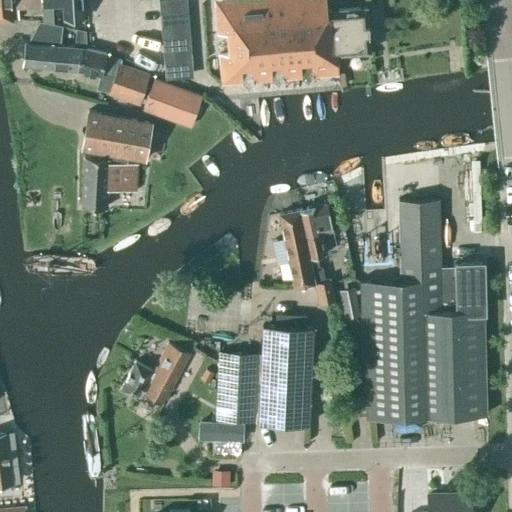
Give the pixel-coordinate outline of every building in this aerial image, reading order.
[(0,0),(0,19),(12,20),(11,19),(9,0),(0,0)] [(40,0),(9,0),(11,19),(18,18),(17,8),(41,6),(41,1),(40,0)] [(226,34),(228,53),(219,54),(221,83),(338,73),(336,52),(369,50),(366,6),(327,9),(326,0),(214,0),(217,35),(226,34)] [(23,59),(23,63),(77,69),(78,64),(80,53),(82,46),(73,45),(60,44),(61,37),(31,34),(27,41),(25,41),(23,59)] [(78,64),(77,69),(100,74),(101,72),(110,74),(112,69),(115,70),(108,92),(138,103),(148,73),(115,62),(116,57),(105,53),(105,52),(82,46),(80,53),(78,64)] [(142,108),(190,125),(201,95),(153,78),(142,108)] [(128,155),(145,158),(152,120),(88,109),(81,147),(108,152),(107,156),(84,154),(81,205),(106,206),(106,188),(134,190),(136,163),(127,162),(128,155)] [(481,368),(479,308),(458,309),(457,266),(440,267),(438,197),(398,198),(400,278),(360,279),(362,359),(365,359),(366,415),(486,412),(485,368),(481,368)] [(322,267),(319,268),(317,254),(324,252),(320,231),(331,229),(326,204),(315,206),(315,205),(299,208),(309,256),(314,281),(318,301),(334,298),(330,278),(325,279),(322,267)] [(314,281),(309,256),(299,208),(279,212),(284,236),(272,239),(277,263),(289,261),(294,286),(314,281)] [(482,308),(481,262),(457,262),(457,266),(458,309),(479,308),(482,308)] [(360,313),(354,286),(339,289),(344,316),(360,313)] [(186,308),(201,304),(199,291),(183,295),(186,308)] [(215,418),(308,422),(312,326),(261,323),(260,352),(218,350),(215,418)] [(135,360),(119,388),(138,398),(141,391),(163,402),(172,385),(171,385),(189,352),(168,340),(152,370),(135,360)] [(205,367),(199,378),(207,382),(213,371),(205,367)] [(346,395),(347,412),(358,411),(357,395),(346,395)] [(394,417),(374,419),(376,442),(396,440),(394,417)] [(198,420),(198,437),(241,439),(242,421),(233,421),(198,420)] [(0,484),(10,483),(4,431),(0,431),(0,484)] [(211,469),(211,484),(229,484),(229,469),(211,469)] [(471,511),(471,510),(473,510),(473,506),(471,506),(471,493),(427,494),(427,511),(410,511),(409,511),(471,511)]
